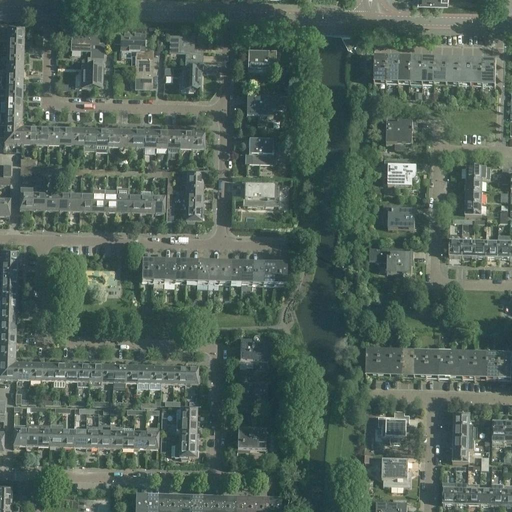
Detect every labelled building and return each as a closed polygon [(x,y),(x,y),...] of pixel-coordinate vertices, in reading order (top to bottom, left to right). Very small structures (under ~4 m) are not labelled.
[(7,31),(7,44),(23,44),(24,32),(16,32),(16,30),(10,30),(10,29),(9,29),(9,31),(7,31)] [(91,54),(91,60),(102,61),(103,47),(98,46),(99,38),(84,38),(81,38),(71,37),(71,41),(71,43),(71,53),(91,54)] [(137,54),(137,62),(152,62),(152,54),(143,54),(143,49),(143,39),(115,38),(115,46),(121,46),(121,54),(137,54)] [(186,56),(186,63),(201,64),(202,56),(193,56),(193,40),(171,40),(170,55),(186,56)] [(23,56),(23,44),(7,44),(7,56),(23,56)] [(247,55),(247,67),(247,75),(275,76),(275,67),(276,67),(276,68),(279,68),(279,67),(292,68),(292,69),(293,69),(293,51),(273,51),(275,51),(275,56),(247,55)] [(23,68),(23,56),(7,56),(6,68),(23,68)] [(102,90),(102,61),(91,60),(87,60),(87,68),(82,68),(81,90),(102,90)] [(386,87),(387,61),(374,60),(374,86),(386,87)] [(398,87),(399,61),(387,61),(386,87),(398,87)] [(410,87),(411,61),(399,61),(398,87),(410,87)] [(422,88),(423,62),(411,61),(410,87),(422,88)] [(151,92),(152,62),(137,62),(136,91),(151,92)] [(434,88),(435,62),(423,62),(422,88),(434,88)] [(446,88),(447,62),(435,62),(434,88),(446,88)] [(458,89),(459,63),(447,62),(446,88),(458,89)] [(201,93),(201,64),(186,63),(185,93),(201,93)] [(470,89),(471,63),(459,63),(458,89),(470,89)] [(482,89),(483,63),(471,63),(470,89),(482,89)] [(496,64),(483,63),(482,89),(495,90),(496,64)] [(22,81),(23,68),(6,68),(6,80),(22,81)] [(22,81),(6,80),(1,80),(1,92),(22,93),(22,81)] [(22,104),(22,93),(5,92),(5,104),(22,104)] [(246,105),(246,119),(274,120),(274,111),(286,112),(286,100),(283,100),(283,95),(260,94),(260,99),(251,99),(250,105),(246,105)] [(24,105),(22,105),(22,104),(1,104),(0,116),(21,117),(21,111),(23,111),(24,105)] [(21,128),(21,117),(0,116),(0,128),(5,128),(21,128)] [(398,127),(398,119),(387,119),(386,147),(396,147),(396,152),(397,153),(402,153),(403,152),(403,151),(404,151),(404,147),(412,147),(412,140),(417,140),(417,125),(403,125),(402,125),(401,126),(401,127),(398,127)] [(24,147),(24,131),(21,131),(21,128),(5,128),(5,140),(4,147),(24,147)] [(36,148),(36,131),(24,131),(24,147),(36,148)] [(47,148),(48,132),(36,131),(36,148),(47,148)] [(60,148),(60,132),(48,132),(47,148),(60,148)] [(71,149),(72,132),(60,132),(60,148),(71,149)] [(83,149),(84,133),(72,132),(71,149),(83,149)] [(95,154),(95,133),(84,133),(83,149),(83,153),(95,154)] [(107,156),(107,150),(108,133),(95,133),(95,154),(95,155),(107,156)] [(119,150),(120,134),(108,133),(107,150),(119,150)] [(131,150),(132,134),(120,134),(119,150),(131,150)] [(144,151),(144,134),(132,134),(131,150),(144,151)] [(155,151),(156,135),(144,134),(144,151),(155,151)] [(167,151),(168,135),(156,135),(155,151),(167,151)] [(180,152),(180,135),(168,135),(167,151),(180,152)] [(191,152),(191,136),(180,135),(180,152),(191,152)] [(204,136),(191,136),(191,152),(203,152),(203,151),(205,151),(205,150),(205,144),(206,144),(206,143),(204,143),(204,136)] [(245,157),(245,167),(275,168),(276,153),(272,153),(272,144),(248,143),(248,157),(245,157)] [(385,163),(384,175),(388,175),(388,189),(401,189),(401,193),(402,193),(402,189),(412,190),(412,183),(416,183),(416,175),(412,175),(413,164),(385,163)] [(482,183),(482,172),(482,171),(483,171),(483,170),(466,170),(466,183),(482,183)] [(202,189),(203,176),(191,176),(184,176),(182,176),(182,188),(186,188),(202,189)] [(482,195),(482,183),(466,183),(466,195),(482,195)] [(279,188),(244,187),(244,202),(247,202),(247,209),(279,210),(279,188)] [(202,201),(202,189),(186,188),(186,201),(202,201)] [(32,213),(32,197),(32,191),(20,191),(19,213),(32,213)] [(67,214),(68,198),(68,193),(56,193),(56,197),(55,214),(67,214)] [(152,216),(152,200),(153,194),(141,194),(140,200),(140,216),(152,216)] [(481,207),(482,195),(466,195),(465,207),(481,207)] [(44,214),(44,197),(32,197),(32,213),(44,214)] [(55,214),(56,197),(44,197),(44,214),(55,214)] [(79,214),(80,198),(68,198),(67,214),(79,214)] [(91,215),(92,198),(80,198),(79,214),(91,215)] [(103,215),(104,199),(92,198),(91,215),(103,215)] [(115,215),(116,199),(104,199),(103,215),(115,215)] [(127,216),(128,199),(116,199),(115,215),(127,216)] [(140,216),(140,200),(128,199),(127,216),(140,216)] [(164,200),(152,200),(152,216),(164,217),(164,200)] [(202,213),(202,201),(186,201),(185,212),(202,213)] [(10,203),(0,202),(0,219),(9,220),(10,203)] [(392,212),(392,207),(383,207),(383,216),(389,216),(389,217),(388,217),(388,232),(414,233),(415,213),(392,212)] [(481,219),(481,207),(465,207),(465,218),(465,219),(481,219)] [(201,225),(202,213),(185,212),(185,224),(187,224),(187,226),(193,226),(193,227),(194,227),(194,225),(201,225)] [(460,260),(461,244),(450,243),(449,243),(449,260),(460,260)] [(472,260),(473,244),(461,244),(460,260),(472,260)] [(485,261),(485,244),(473,244),(472,260),(485,261)] [(496,261),(497,245),(485,244),(485,261),(496,261)] [(509,261),(509,245),(497,245),(496,261),(509,261)] [(387,265),(387,260),(390,260),(391,256),(392,251),(369,251),(369,265),(387,265)] [(1,255),(1,268),(17,268),(18,256),(11,256),(11,254),(10,254),(4,254),(3,253),(3,255),(1,255)] [(414,257),(391,256),(390,260),(387,260),(387,265),(387,277),(397,277),(397,279),(407,279),(407,277),(412,277),(412,270),(413,270),(414,257)] [(153,285),(153,265),(142,264),(142,285),(153,285)] [(164,285),(164,265),(153,265),(153,285),(164,285)] [(175,286),(175,265),(164,265),(164,285),(175,286)] [(186,286),(186,266),(175,265),(175,286),(186,286)] [(197,286),(197,266),(186,266),(186,286),(197,286)] [(208,287),(208,266),(197,266),(197,286),(208,287)] [(219,287),(219,267),(219,266),(208,266),(208,287),(219,287)] [(230,287),(230,267),(219,266),(219,267),(219,287),(230,287)] [(241,287),(241,267),(230,267),(230,287),(241,287)] [(252,288),(252,267),(241,267),(241,287),(252,288)] [(263,288),(263,268),(252,267),(252,288),(263,288)] [(17,280),(17,268),(1,268),(1,279),(17,280)] [(274,288),(274,268),(263,268),(263,288),(274,288)] [(274,268),(274,288),(285,289),(285,279),(286,279),(286,274),(285,274),(285,268),(274,268)] [(17,292),(17,280),(1,279),(0,291),(17,292)] [(16,304),(17,292),(0,291),(0,303),(16,304)] [(16,304),(0,303),(0,315),(16,316),(16,304)] [(0,327),(16,328),(16,316),(0,315),(0,327)] [(0,339),(15,340),(16,328),(0,327),(0,339)] [(15,340),(0,339),(0,351),(15,352),(15,340)] [(239,364),(240,364),(267,365),(268,345),(258,345),(258,344),(258,343),(257,343),(256,342),(255,342),(254,343),(253,343),(253,344),(253,345),(247,345),(247,349),(240,349),(239,364)] [(0,363),(15,364),(15,352),(0,351),(0,363)] [(378,380),(379,354),(379,355),(367,354),(366,380),(367,380),(378,380)] [(390,381),(391,354),(390,354),(390,355),(379,355),(379,354),(378,380),(379,380),(390,380),(390,381)] [(402,381),(403,355),(402,355),(391,355),(391,354),(390,381),(390,380),(402,381)] [(414,381),(415,355),(414,355),(414,356),(403,355),(402,381),(403,381),(414,381)] [(426,382),(427,355),(426,355),(426,356),(415,356),(415,355),(414,381),(415,381),(426,382)] [(438,382),(439,356),(438,356),(427,356),(427,355),(426,382),(427,382),(438,382)] [(451,383),(451,356),(451,357),(440,356),(439,356),(438,382),(439,382),(450,382),(450,383),(451,383)] [(463,383),(463,356),(463,357),(452,357),(452,356),(451,356),(451,383),(451,382),(462,383),(463,383)] [(475,383),(475,357),(464,357),(464,356),(463,356),(463,383),(474,383),(475,383)] [(487,384),(487,357),(487,358),(476,357),(475,357),(475,383),(486,383),(486,384),(487,384)] [(499,384),(499,357),(499,358),(488,358),(488,357),(487,357),(487,384),(498,384),(499,384)] [(511,384),(511,376),(511,358),(510,358),(500,358),(500,357),(499,357),(499,384),(510,384),(511,384)] [(0,382),(16,383),(17,368),(15,368),(15,364),(0,363),(0,382)] [(29,384),(30,367),(17,367),(17,368),(16,383),(29,384)] [(41,384),(42,368),(30,367),(29,384),(41,384)] [(53,384),(54,368),(42,368),(41,384),(53,384)] [(65,384),(66,368),(54,368),(53,384),(65,384)] [(77,385),(78,368),(66,368),(65,384),(77,385)] [(89,389),(90,369),(78,368),(77,385),(77,390),(88,390),(88,389),(89,389)] [(101,387),(101,385),(102,369),(90,369),(89,389),(101,389),(101,387)] [(113,386),(114,369),(102,369),(101,385),(113,386)] [(125,386),(125,370),(114,369),(113,386),(125,386)] [(137,386),(137,370),(125,370),(125,386),(137,386)] [(149,392),(149,370),(137,370),(137,386),(137,391),(149,392)] [(161,392),(161,387),(161,371),(149,370),(149,392),(161,392)] [(173,387),(173,371),(161,371),(161,387),(173,387)] [(185,388),(185,371),(173,371),(173,387),(185,388)] [(197,372),(185,371),(185,388),(197,388),(197,386),(199,386),(199,385),(199,379),(197,379),(197,372)] [(239,389),(238,409),(238,415),(249,415),(249,409),(266,409),(267,389),(255,389),(255,385),(247,385),(246,389),(239,389)] [(28,407),(29,402),(21,402),(21,392),(17,392),(16,406),(28,407)] [(180,412),(180,424),(196,424),(196,412),(180,412)] [(406,441),(406,429),(409,429),(409,419),(404,419),(405,415),(395,414),(394,420),(378,420),(378,430),(382,430),(382,440),(406,441)] [(470,418),(470,417),(454,417),(453,429),(470,430),(470,418)] [(196,436),(196,424),(180,424),(180,436),(196,436)] [(504,441),(505,425),(493,425),(493,424),(492,441),(493,441),(504,441)] [(25,449),(26,433),(26,428),(14,428),(13,449),(25,449)] [(49,450),(50,430),(50,429),(43,429),(43,433),(38,433),(37,449),(49,450)] [(469,441),(470,430),(453,429),(453,441),(469,441)] [(61,450),(62,434),(62,430),(50,430),(49,450),(54,450),(54,453),(61,453),(61,450)] [(97,451),(98,435),(98,430),(86,430),(86,435),(85,451),(97,451)] [(122,436),(122,432),(122,431),(110,430),(110,435),(109,451),(122,452),(122,436)] [(146,430),(146,436),(145,455),(146,455),(149,455),(149,452),(158,453),(158,431),(146,430)] [(134,452),(134,436),(134,432),(122,432),(122,436),(122,452),(134,452)] [(37,449),(38,433),(26,433),(25,449),(37,449)] [(265,433),(237,433),(237,453),(236,459),(237,459),(237,456),(249,456),(249,453),(265,453),(265,433)] [(73,450),(74,434),(62,434),(61,450),(73,450)] [(85,451),(86,435),(74,434),(73,450),(85,451)] [(109,451),(110,435),(98,435),(97,451),(109,451)] [(145,455),(146,436),(134,436),(134,452),(143,452),(143,454),(145,455)] [(196,442),(196,436),(180,436),(179,448),(195,448),(198,448),(198,442),(196,442)] [(469,454),(469,441),(453,441),(453,453),(469,454)] [(195,453),(195,448),(179,448),(175,448),(175,460),(181,460),(181,462),(188,462),(188,460),(197,461),(197,460),(198,460),(198,453),(195,453)] [(469,466),(469,454),(453,453),(452,465),(452,466),(469,466)] [(276,474),(278,474),(279,456),(269,455),(268,473),(270,473),(276,473),(276,474)] [(382,483),(383,483),(383,490),(411,490),(412,474),(411,474),(407,475),(406,472),(408,472),(408,470),(408,464),(382,463),(382,464),(383,464),(382,482),(382,483)] [(455,508),(455,492),(456,492),(456,488),(443,487),(442,508),(443,508),(443,507),(455,508)] [(479,508),(479,492),(480,487),(468,487),(467,492),(467,508),(479,508)] [(502,509),(503,487),(492,487),(491,493),(491,509),(502,509)] [(511,509),(511,488),(504,488),(504,487),(503,487),(502,509),(511,509)] [(0,503),(11,503),(11,492),(4,492),(4,490),(0,489),(0,503)] [(467,492),(456,492),(455,492),(455,508),(467,508),(467,492)] [(491,509),(491,493),(479,492),(479,508),(491,509)] [(168,511),(169,501),(168,501),(168,498),(164,498),(164,501),(158,501),(157,511),(168,511)] [(146,511),(147,501),(146,501),(146,503),(142,503),(142,501),(137,501),(137,500),(136,500),(135,511),(146,511)] [(157,511),(158,501),(157,501),(157,503),(153,503),(153,501),(147,501),(146,511),(157,511)] [(179,511),(180,502),(180,501),(179,501),(179,504),(175,504),(175,502),(169,501),(168,511),(179,511)] [(190,511),(191,502),(190,502),(190,504),(186,504),(186,502),(180,502),(179,511),(190,511)] [(201,511),(202,502),(201,502),(201,504),(197,504),(197,502),(191,502),(190,511),(201,511)] [(212,511),(213,503),(213,502),(212,502),(212,505),(208,505),(208,502),(202,502),(201,511),(212,511)] [(0,511),(10,511),(11,503),(0,503),(0,511)] [(223,511),(224,503),(223,503),(223,505),(219,505),(219,503),(213,503),(212,511),(223,511)] [(234,511),(235,503),(234,503),(234,505),(230,505),(230,503),(224,503),(223,511),(234,511)] [(245,511),(246,503),(245,503),(245,505),(245,506),(241,506),(241,503),(235,503),(234,511),(245,511)] [(256,511),(257,504),(256,504),(256,506),(252,506),(252,504),(246,503),(245,511),(256,511)]
